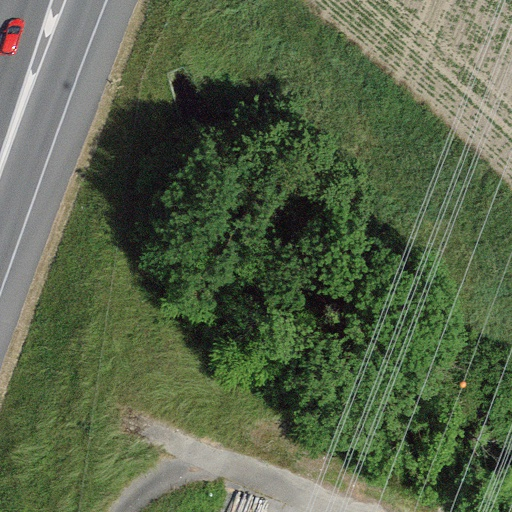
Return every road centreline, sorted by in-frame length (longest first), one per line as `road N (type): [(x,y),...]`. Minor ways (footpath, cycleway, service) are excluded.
road 1 (track): [(352,511),(232,471),(155,489),(129,511)]
road 2 (motorway): [(0,167),(76,0)]
